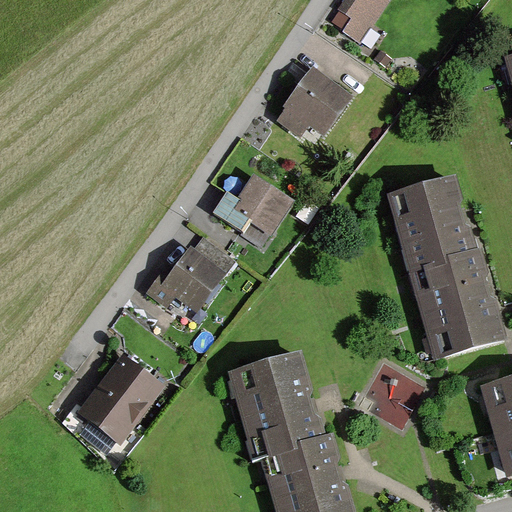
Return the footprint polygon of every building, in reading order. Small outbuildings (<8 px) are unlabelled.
[(356,42),(383,2),(379,0),(345,0),(338,11),(351,20),(342,33),(356,42)] [(311,76),(278,120),(291,130),(300,118),(322,134),(345,102),(311,76)] [(266,235),(264,233),(284,202),(252,181),(233,211),(220,203),(212,216),(258,246),(266,235)] [(402,223),(417,273),(422,292),(419,298),(429,335),(435,338),(441,359),(501,342),(491,306),(485,303),(481,292),(479,283),(483,277),(477,256),(472,257),(466,233),(459,230),(457,221),(454,210),(457,204),(451,182),(391,199),(397,220),(402,223)] [(233,261),(205,240),(194,255),(222,276),(233,261)] [(196,312),(220,279),(187,254),(163,286),(157,282),(147,295),(165,308),(174,295),(196,312)] [(261,461),(269,459),(274,477),(270,484),(277,511),(348,511),(343,491),(337,487),(334,477),(331,467),(334,461),(329,440),(321,443),(315,423),(309,420),(306,409),(303,400),(307,394),(297,358),(236,375),(242,396),(238,403),(248,437),(256,441),(261,461)] [(61,363),(39,392),(52,403),(75,373),(61,363)] [(119,439),(155,390),(121,365),(84,413),(119,439)] [(511,382),(489,389),(495,410),(490,418),(500,450),(507,454),(511,471),(511,382)]
